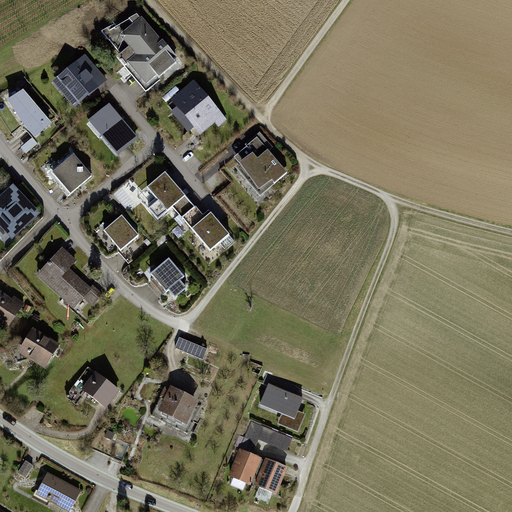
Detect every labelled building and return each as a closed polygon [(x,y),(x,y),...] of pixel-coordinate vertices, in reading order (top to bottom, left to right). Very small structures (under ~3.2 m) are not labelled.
[(119,26),(106,34),(126,58),(124,59),(121,61),(126,67),(127,66),(148,91),(181,64),(163,43),(162,44),(138,15),(130,20),(135,27),(126,35),(119,26)] [(93,66),(87,59),(82,63),(88,70),(93,66)] [(70,84),(66,87),(78,101),(97,85),(80,65),(65,78),(70,84)] [(198,90),(179,106),(197,127),(216,111),(198,90)] [(23,93),(10,102),(25,125),(36,137),(51,125),(23,93)] [(110,107),(95,120),(107,134),(103,137),(118,155),(137,139),(110,107)] [(216,121),(220,126),(226,120),(222,115),(216,121)] [(262,135),(239,154),(245,161),(240,165),(246,171),(255,180),(251,184),(259,194),(273,182),(275,185),(288,174),(269,152),(273,148),(262,135)] [(75,156),(53,174),(71,195),(92,177),(75,156)] [(166,173),(148,188),(159,201),(149,209),(159,220),(173,208),(183,219),(183,218),(196,208),(166,173)] [(14,189),(0,202),(0,212),(3,216),(0,219),(0,222),(14,238),(23,229),(22,228),(36,215),(29,208),(27,210),(20,203),(23,200),(14,189)] [(196,208),(183,218),(211,251),(220,244),(225,249),(235,241),(212,214),(206,218),(197,207),(196,208)] [(123,217),(105,232),(121,251),(139,236),(123,217)] [(55,257),(42,272),(49,279),(46,282),(64,298),(79,282),(80,280),(68,269),(76,262),(63,250),(56,258),(55,257)] [(185,278),(170,260),(151,275),(154,278),(152,280),(164,295),(185,278)] [(89,291),(79,282),(64,298),(75,308),(84,297),(94,305),(103,295),(93,286),(89,291)] [(0,322),(8,328),(24,304),(19,301),(16,304),(0,292),(0,322)] [(33,331),(22,349),(30,353),(28,356),(46,367),(59,346),(33,331)] [(204,348),(180,338),(176,349),(199,358),(204,348)] [(97,374),(89,368),(67,397),(77,404),(86,393),(106,408),(113,398),(113,397),(118,390),(97,374)] [(279,380),(267,375),(264,384),(269,386),(261,406),(295,420),(303,400),(275,388),(279,380)] [(202,406),(166,388),(152,416),(188,434),(202,406)] [(275,432),(252,422),(246,439),(258,443),(260,439),(270,444),(275,432)] [(293,439),(275,432),(270,444),(288,451),(293,439)] [(118,440),(106,435),(97,447),(113,454),(111,458),(123,463),(129,448),(117,443),(118,440)] [(253,477),(260,460),(261,459),(242,451),(231,477),(250,485),(253,477)] [(267,462),(260,460),(253,477),(260,480),(257,486),(276,494),(287,468),(268,460),(267,462)] [(26,478),(33,466),(27,462),(19,474),(26,478)] [(80,492),(49,475),(39,494),(70,511),(80,492)]
